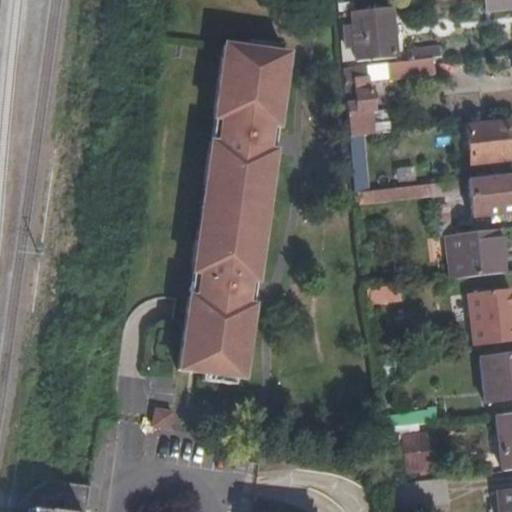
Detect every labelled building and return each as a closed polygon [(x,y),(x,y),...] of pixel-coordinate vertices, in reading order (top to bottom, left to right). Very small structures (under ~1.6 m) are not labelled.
[(511,9),(511,0),(485,0),(486,12),(511,9)] [(391,7),(352,11),(354,27),(344,29),(347,49),(356,48),(357,61),(378,60),(378,53),(395,51),(391,7)] [(247,42),(245,50),(278,55),(279,46),(247,42)] [(202,374),(228,378),(235,378),(242,379),(245,357),(239,356),(241,346),(247,346),(253,307),(251,306),(255,280),(257,279),(263,239),(254,238),(257,215),(260,194),(268,195),(274,153),(272,152),(274,128),(277,126),(282,86),(274,86),(275,75),(283,76),(286,56),(278,55),(245,50),(220,47),(211,120),(218,121),(215,142),(208,142),(201,186),(211,187),(207,208),(204,232),(196,231),(189,273),(198,274),(195,298),(186,297),(176,371),(202,374)] [(430,59),(441,58),(439,48),(408,51),(409,61),(430,59)] [(432,75),(430,59),(409,61),(384,64),(386,79),(432,75)] [(344,80),(365,77),(363,66),(342,68),(344,80)] [(282,86),(283,76),(275,75),(274,86),(282,86)] [(361,137),(389,134),(388,124),(372,126),(371,123),(372,123),(371,110),(373,110),(371,91),(368,92),(367,77),(365,77),(344,80),(348,138),(361,137)] [(218,121),(211,120),(208,142),(215,142),(218,121)] [(511,160),(511,155),(508,123),(467,128),(471,165),(511,160)] [(363,161),(361,137),(348,138),(351,162),(363,161)] [(351,162),(353,194),(366,192),(363,161),(351,162)] [(511,213),(511,174),(468,180),(471,217),(511,213)] [(457,181),(429,185),(430,197),(459,193),(457,181)] [(198,208),(207,208),(211,187),(201,186),(198,208)] [(353,194),(354,204),(375,202),(374,191),(366,192),(353,194)] [(257,215),(266,216),(268,195),(260,194),(257,215)] [(451,232),(448,205),(433,206),(436,234),(451,232)] [(198,208),(196,231),(204,232),(207,208),(198,208)] [(254,238),(263,239),(266,216),(257,215),(254,238)] [(500,247),(499,229),(447,235),(452,279),(499,274),(496,247),(500,247)] [(504,274),(500,247),(496,247),(499,274),(504,274)] [(189,273),(186,297),(195,298),(198,274),(189,273)] [(426,327),(422,283),(388,287),(390,305),(387,305),(390,332),(426,327)] [(382,287),(365,290),(367,303),(383,301),(382,287)] [(472,347),(511,343),(511,311),(509,290),(466,295),(472,347)] [(482,386),(511,383),(511,357),(479,361),(482,386)] [(200,381),(228,385),(228,378),(202,374),(200,381)] [(511,402),(511,383),(482,386),(485,405),(511,402)] [(413,412),(415,425),(445,421),(443,410),(413,412)] [(511,470),(511,414),(493,416),(500,472),(511,470)] [(170,432),(186,435),(188,417),(172,415),(170,432)] [(399,447),(406,477),(432,471),(425,442),(399,447)] [(391,484),(394,511),(447,505),(445,478),(391,484)] [(85,511),(88,490),(33,482),(29,511),(85,511)] [(511,511),(511,491),(499,492),(501,511),(511,511)]
